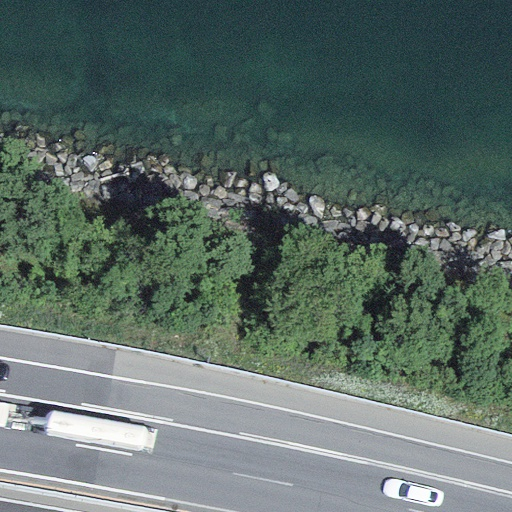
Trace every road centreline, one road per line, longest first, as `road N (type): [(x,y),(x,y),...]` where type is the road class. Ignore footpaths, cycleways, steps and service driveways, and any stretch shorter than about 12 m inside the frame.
road 1 (motorway): [(483,511),(80,445)]
road 2 (motorway): [(409,511),(80,445)]
